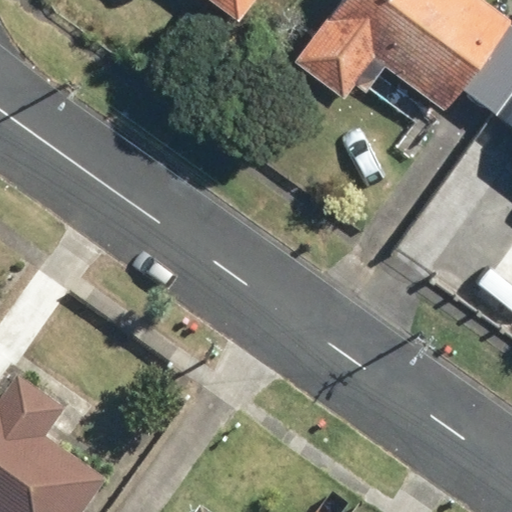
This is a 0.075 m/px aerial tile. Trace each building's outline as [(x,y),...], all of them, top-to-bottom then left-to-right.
[(187,0),(223,25),(240,0),(187,0)] [(364,72),(425,121),(448,92),(484,121),(511,86),(511,38),(463,0),(329,0),(278,64),(334,109),(364,72)] [(511,142),(496,166),(511,176),(511,142)] [(0,511),(88,511),(115,477),(57,434),(80,403),(32,367),(3,406),(0,403),(0,511)] [(233,511),(217,500),(208,511),(233,511)]
